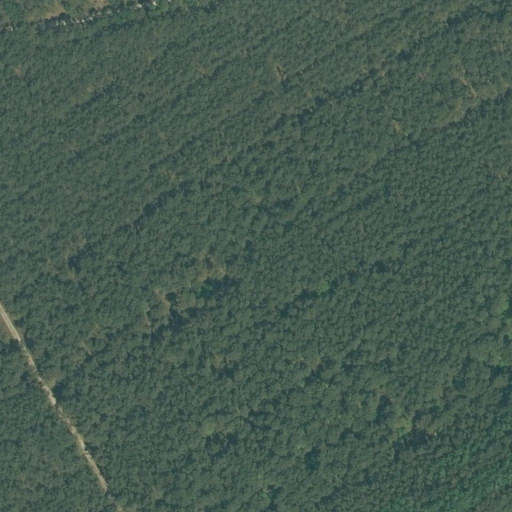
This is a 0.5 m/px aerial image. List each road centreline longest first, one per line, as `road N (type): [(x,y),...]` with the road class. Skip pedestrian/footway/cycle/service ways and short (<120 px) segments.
road 1 (track): [(117,511),(0,310)]
road 2 (track): [(178,0),(0,27)]
